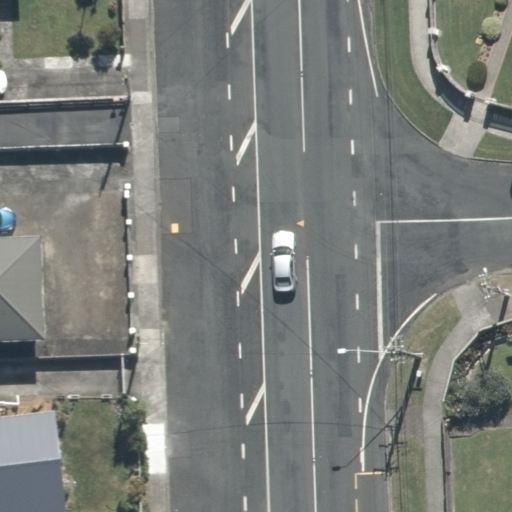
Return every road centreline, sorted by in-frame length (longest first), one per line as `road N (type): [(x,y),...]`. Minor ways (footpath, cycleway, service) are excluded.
road 1 (tertiary): [(307,223),(307,511)]
road 2 (tertiary): [(299,0),(307,223)]
road 3 (residential): [(307,223),(511,216)]
